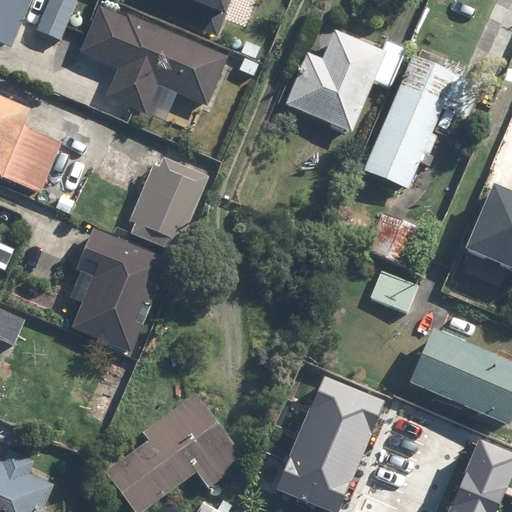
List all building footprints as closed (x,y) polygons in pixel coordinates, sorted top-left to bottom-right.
[(0,0),(0,44),(16,51),(35,0),(0,0)] [(84,0),(50,0),(37,33),(66,45),(84,0)] [(126,0),(223,42),(241,0),(126,0)] [(118,76),(107,98),(170,126),(182,100),(206,111),(229,59),(103,3),(79,58),(118,76)] [(389,57),(337,31),(322,61),(312,56),(288,104),(350,135),(389,57)] [(433,164),(442,143),(432,139),(446,108),(472,120),(487,85),(416,54),(364,172),(413,194),(427,161),(433,164)] [(0,96),(0,177),(7,181),(35,111),(0,96)] [(180,256),(211,180),(160,159),(129,235),(180,256)] [(450,284),(491,303),(503,278),(492,273),(506,244),(511,247),(511,189),(497,183),(450,284)] [(0,272),(5,275),(16,250),(0,242),(0,227),(6,215),(0,212),(0,272)] [(169,263),(91,231),(78,262),(94,268),(69,331),(131,356),(145,324),(138,321),(144,307),(150,310),(169,263)] [(411,316),(420,287),(391,278),(382,306),(411,316)] [(0,340),(22,349),(31,323),(0,311),(0,340)] [(511,367),(436,333),(414,382),(508,424),(511,414),(511,367)] [(100,470),(133,511),(152,511),(199,475),(208,486),(246,455),(196,393),(100,470)] [(0,394),(0,417),(6,421),(15,402),(0,394)] [(408,511),(412,504),(361,480),(373,455),(387,462),(404,427),(356,404),(327,466),(317,461),(298,501),(319,511),(408,511)] [(263,511),(274,511),(300,458),(266,442),(238,500),(263,511)] [(0,511),(53,511),(47,509),(57,483),(35,474),(39,463),(7,450),(3,461),(0,460),(0,511)] [(221,511),(203,501),(196,511),(221,511)]
